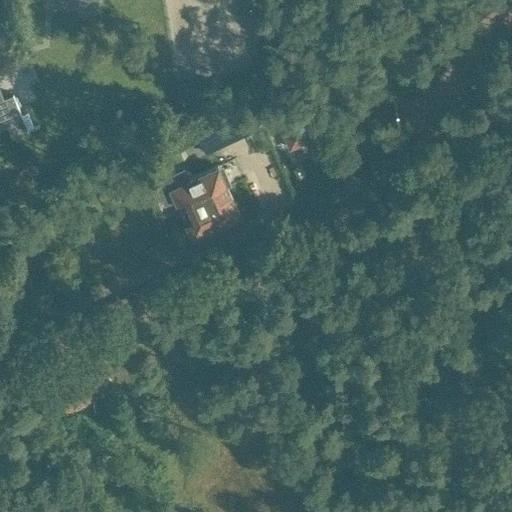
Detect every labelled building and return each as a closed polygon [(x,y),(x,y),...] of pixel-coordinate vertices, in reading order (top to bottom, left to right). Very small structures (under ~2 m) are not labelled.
[(477,33),(506,11),(498,0),(478,0),(462,13),(477,33)] [(435,78),(457,48),(437,32),(415,62),(435,78)] [(0,127),(7,125),(12,138),(28,131),(27,130),(34,127),(28,111),(21,114),(21,113),(13,92),(3,96),(0,97),(0,44),(1,44),(0,42),(0,127)] [(311,93),(272,110),(289,148),(328,131),(311,93)] [(421,132),(423,95),(397,94),(395,131),(421,132)] [(171,187),(192,234),(239,213),(218,166),(171,187)] [(199,281),(177,291),(186,311),(192,309),(208,301),(199,281)] [(73,321),(45,334),(55,356),(83,344),(73,321)] [(104,363),(74,376),(55,384),(55,389),(59,399),(63,401),(67,410),(116,388),(104,363)]
